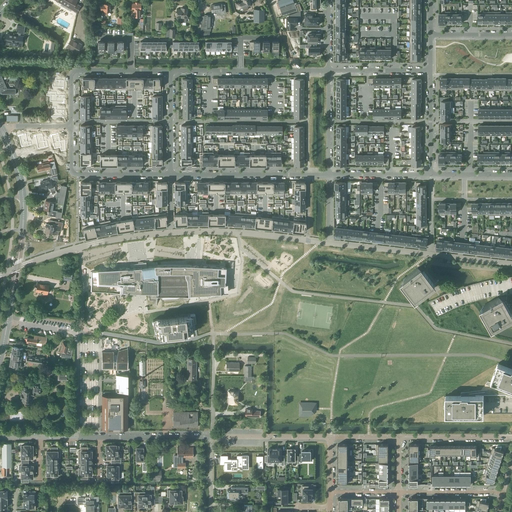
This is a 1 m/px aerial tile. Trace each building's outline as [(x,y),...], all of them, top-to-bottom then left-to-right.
[(54,0),(61,4),(61,6),(71,11),(72,10),(76,12),(80,6),(75,3),(77,0),(54,0)] [(238,3),(235,3),(237,8),(243,7),(244,11),(248,10),(247,6),(251,4),(250,2),(251,2),(252,0),(241,0),(242,1),(240,2),(239,2),(238,2),(238,3)] [(293,0),(280,0),(277,1),(279,5),(278,6),(279,9),(280,8),(282,16),(297,11),(293,0)] [(313,0),(313,2),(311,2),(311,10),(317,10),(317,7),(320,7),(320,0),(313,0)] [(132,10),(131,10),(131,17),(139,17),(139,12),(141,12),(140,4),(138,4),(137,3),(136,3),(135,3),(135,4),(133,4),(132,4),(132,9),(132,10)] [(100,10),(104,11),(104,15),(107,15),(107,11),(110,12),(110,11),(111,11),(111,8),(110,8),(110,4),(104,4),(104,5),(100,5),(100,10)] [(222,4),(211,5),(211,12),(217,12),(217,15),(220,15),(220,16),(223,15),(223,14),(225,13),(224,5),(222,5),(222,4)] [(177,9),(176,18),(180,18),(180,21),(186,22),(186,18),(187,18),(187,9),(181,9),(177,9)] [(253,22),(263,22),(264,9),(254,9),(253,22)] [(289,18),(287,18),(287,28),(288,28),(294,28),(294,24),(295,24),(296,24),(297,24),(297,19),(297,18),(298,18),(300,18),(300,11),(289,15),(289,17),(289,18)] [(313,14),(305,14),(305,20),(308,20),(308,24),(311,24),(311,26),(314,26),(315,26),(315,24),(319,24),(319,23),(320,23),(320,20),(319,20),(319,17),(315,17),(313,17),(313,14)] [(201,29),(201,30),(210,31),(210,22),(212,22),(212,19),(211,19),(211,16),(211,15),(210,15),(206,15),(204,15),(204,16),(203,16),(201,16),(201,29)] [(6,34),(5,41),(6,41),(6,44),(15,45),(16,45),(17,41),(21,42),(22,37),(20,36),(20,33),(24,34),(25,27),(25,26),(17,25),(16,32),(17,32),(16,36),(12,35),(10,35),(10,34),(9,34),(9,35),(6,34)] [(308,34),(308,37),(308,40),(308,43),(317,43),(317,40),(320,40),(320,39),(320,38),(320,37),(320,34),(316,34),(308,34)] [(66,47),(69,49),(76,53),(81,46),(70,40),(66,47)] [(104,41),(98,41),(98,42),(98,49),(98,51),(104,51),(104,50),(107,50),(107,52),(107,51),(107,42),(107,41),(107,42),(104,42),(104,41)] [(114,41),(107,41),(107,42),(107,51),(114,51),(114,50),(117,50),(117,52),(117,42),(117,41),(117,42),(114,42),(114,41)] [(123,41),(117,41),(117,42),(117,52),(123,51),(123,50),(127,50),(127,42),(123,42),(123,41)] [(253,42),(249,42),(249,50),(250,50),(253,50),(253,51),(259,51),(259,42),(259,41),(253,41),(253,42)] [(259,41),(259,42),(259,51),(259,50),(262,50),(262,51),(269,51),(269,42),(269,41),(262,41),(262,42),(259,42),(259,41)] [(269,41),(269,42),(269,51),(269,50),(272,50),(272,51),(278,51),(278,48),(278,42),(278,41),(272,41),(272,42),(269,42),(269,41)] [(311,44),(305,44),(305,48),(309,48),(309,54),(313,54),(313,55),(317,55),(317,54),(320,54),(320,47),(311,47),(311,44)] [(345,53),(336,53),(336,59),(340,59),(340,63),(347,63),(347,53),(345,53)] [(421,53),(409,53),(409,63),(416,63),(416,59),(421,59),(421,56),(421,53)] [(1,76),(0,76),(0,93),(1,93),(1,94),(15,94),(15,89),(6,88),(1,76)] [(52,80),(52,87),(64,88),(64,81),(56,80),(56,77),(52,77),(52,80)] [(130,78),(126,78),(126,83),(126,84),(126,85),(126,88),(131,88),(132,88),(134,88),(137,88),(138,88),(138,87),(140,87),(140,88),(142,88),(142,87),(142,83),(142,78),(137,78),(137,80),(134,80),(132,80),(132,79),(132,78),(131,78),(130,78)] [(219,78),(212,78),(212,83),(217,83),(217,87),(223,87),(223,79),(219,79),(219,78)] [(265,79),(261,79),(261,86),(267,86),(267,83),(272,83),(272,78),(265,78),(265,79)] [(373,86),(379,87),(379,79),(375,79),(375,78),(368,78),(368,83),(373,83),(373,86)] [(52,95),(52,102),(64,102),(64,95),(56,95),(56,92),(52,92),(52,95)] [(52,110),(52,117),(64,117),(64,110),(56,110),(56,107),(52,107),(52,110)] [(23,135),(19,136),(21,147),(28,145),(28,146),(31,145),(30,141),(27,142),(26,134),(23,135)] [(42,134),(35,135),(37,146),(44,145),(47,145),(46,141),(44,141),(42,134)] [(55,134),(51,135),(54,146),(60,145),(65,144),(65,140),(60,142),(58,134),(55,134)] [(100,155),(100,158),(100,159),(100,161),(100,162),(100,165),(105,165),(106,165),(106,164),(106,163),(108,163),(111,163),(111,164),(111,165),(117,165),(117,161),(116,161),(116,158),(116,156),(116,155),(111,155),(108,155),(106,155),(105,155),(104,155),(104,156),(102,156),(102,155),(100,155)] [(218,161),(218,165),(222,165),(223,165),(223,163),(226,163),(228,163),(228,165),(229,165),(234,165),(234,161),(234,160),(234,157),(234,155),(228,155),(226,155),(223,155),(222,155),(222,156),(220,156),(220,155),(218,155),(218,156),(218,158),(218,161)] [(249,161),(249,165),(254,165),(255,165),(255,163),(257,163),(260,163),(260,165),(261,165),(265,165),(265,161),(265,157),(265,155),(260,155),(257,155),(255,155),(254,155),(254,156),(251,156),(251,155),(249,155),(249,156),(249,157),(249,158),(249,161)] [(378,155),(378,163),(381,163),(381,164),(388,164),(388,159),(383,159),(383,155),(378,155)] [(41,164),(36,165),(38,172),(46,170),(46,169),(48,168),(48,169),(50,169),(51,169),(49,162),(41,164)] [(50,180),(40,182),(42,189),(47,188),(48,192),(55,191),(54,186),(54,187),(52,182),(58,180),(57,177),(50,178),(50,180)] [(115,182),(115,186),(115,187),(115,189),(115,192),(123,192),(127,192),(127,191),(129,191),(129,192),(131,192),(131,191),(131,190),(131,189),(131,188),(131,182),(126,182),(125,182),(125,184),(123,184),(120,184),(120,182),(115,182)] [(213,182),(208,182),(208,186),(208,187),(208,189),(208,190),(208,191),(208,192),(214,192),(216,192),(220,192),(220,191),(222,191),(222,192),(224,192),(224,191),(224,189),(224,188),(224,187),(224,186),(224,182),(219,182),(219,184),(216,184),(213,184),(213,182)] [(261,182),(256,182),(257,186),(257,187),(257,188),(257,189),(257,190),(257,191),(257,192),(262,192),(265,192),(268,192),(268,191),(271,191),(271,192),(272,192),(273,192),(273,191),(273,189),(273,188),(273,187),(273,186),(273,182),(268,182),(267,182),(267,184),(265,184),(262,184),(262,183),(262,182),(261,182)] [(367,194),(372,194),(372,192),(372,186),(377,186),(377,184),(377,182),(372,182),(369,182),(367,182),(367,194)] [(388,192),(388,194),(393,194),(394,194),(394,182),(393,182),(391,182),(383,182),(383,186),(388,186),(388,192)] [(416,191),(426,191),(426,186),(420,186),(420,182),(416,182),(416,191)] [(56,191),(55,196),(58,197),(57,203),(58,204),(63,204),(64,198),(67,186),(60,185),(59,192),(56,191)] [(44,205),(44,208),(44,210),(48,210),(47,216),(56,217),(57,211),(55,211),(52,210),(53,207),(52,207),(53,204),(56,204),(56,203),(53,202),(46,201),(45,205),(44,205)] [(461,203),(450,203),(450,213),(456,213),(456,207),(461,207),(461,203)] [(472,203),(467,203),(467,207),(472,207),(472,213),(472,215),(477,215),(477,213),(477,203),(475,203),(472,203)] [(208,220),(208,225),(213,225),(214,225),(214,222),(216,222),(218,222),(218,225),(219,225),(224,225),(224,220),(224,218),(224,217),(224,215),(224,214),(218,214),(216,214),(212,214),(212,216),(210,216),(210,214),(208,214),(208,215),(208,217),(208,218),(208,220)] [(255,223),(255,227),(259,227),(260,228),(260,225),(263,226),(265,226),(265,228),(266,228),(267,228),(271,229),(271,224),(271,223),(271,222),(271,221),(272,219),(266,218),(264,218),(260,217),(260,218),(259,218),(258,218),(258,217),(256,217),(256,218),(256,219),(256,220),(255,222),(255,223)] [(118,221),(116,222),(117,227),(117,232),(122,231),(123,231),(123,229),(128,228),(128,230),(129,230),(133,229),(133,225),(133,224),(132,220),(132,219),(126,220),(121,221),(120,221),(120,222),(118,223),(118,222),(118,221)] [(299,219),(297,232),(300,232),(303,233),(303,230),(304,227),(305,227),(305,220),(299,219)] [(102,222),(99,223),(99,225),(102,235),(107,234),(104,222),(102,222)] [(88,225),(82,226),(82,229),(83,233),(84,233),(85,236),(85,237),(85,238),(88,238),(91,237),(88,225)] [(367,239),(368,239),(369,240),(372,240),(373,240),(375,240),(376,232),(374,232),(369,231),(367,239)] [(376,240),(383,241),(384,233),(377,232),(376,232),(375,240),(376,240)] [(453,240),(452,249),(460,250),(461,242),(453,241),(453,240)] [(468,252),(469,243),(461,242),(460,250),(461,250),(468,251),(468,252)] [(91,278),(90,278),(90,284),(91,284),(91,290),(93,290),(98,290),(118,292),(121,292),(134,292),(137,293),(138,293),(141,293),(143,293),(154,293),(157,293),(157,296),(162,296),(162,299),(176,299),(184,296),(190,296),(190,295),(193,295),(197,295),(197,294),(212,294),(216,293),(218,293),(224,293),(223,284),(226,284),(226,273),(223,273),(223,267),(218,266),(217,266),(190,265),(157,265),(146,266),(145,262),(143,263),(138,263),(130,264),(130,267),(125,268),(98,269),(93,270),(91,270),(91,278)] [(437,284),(422,264),(401,280),(416,300),(432,288),(437,284)] [(476,283),(474,283),(485,299),(486,298),(487,298),(488,298),(492,297),(496,296),(497,296),(499,296),(499,295),(503,295),(504,295),(506,295),(507,295),(511,294),(511,276),(508,277),(504,277),(502,278),(498,278),(494,279),(490,280),(486,280),(482,281),(481,281),(479,282),(476,283)] [(35,290),(36,290),(36,291),(44,292),(43,295),(47,295),(48,285),(44,285),(41,285),(42,284),(37,283),(37,287),(35,287),(35,290)] [(503,294),(501,295),(480,307),(492,328),(501,323),(511,317),(511,310),(504,295),(503,294)] [(157,319),(153,320),(153,321),(154,327),(154,328),(155,336),(156,336),(159,336),(161,335),(165,335),(172,334),(172,332),(177,332),(177,334),(184,333),(188,332),(190,332),(193,332),(194,332),(193,324),(193,322),(192,315),(190,316),(182,317),(174,317),(162,319),(158,319),(157,319)] [(27,337),(26,342),(37,344),(37,342),(46,344),(47,337),(34,335),(28,334),(28,338),(27,337)] [(63,342),(60,352),(61,353),(61,356),(67,357),(67,354),(71,355),(72,352),(72,351),(72,347),(70,346),(70,344),(63,342)] [(12,347),(11,353),(14,353),(25,355),(25,353),(22,353),(23,349),(12,347)] [(127,370),(128,370),(128,349),(118,351),(117,354),(113,354),(113,352),(102,352),(102,351),(102,369),(102,368),(116,368),(116,369),(127,369),(127,370)] [(11,357),(10,359),(22,361),(42,364),(43,358),(35,357),(35,358),(27,356),(27,355),(25,355),(14,353),(11,353),(10,353),(10,356),(11,357)] [(22,361),(10,359),(9,365),(21,367),(22,361)] [(188,379),(196,379),(196,376),(195,376),(195,373),(196,373),(196,359),(188,359),(188,362),(187,362),(187,373),(189,373),(188,379)] [(226,371),(231,371),(231,370),(233,370),(233,371),(239,371),(239,363),(226,363),(226,371)] [(490,382),(505,388),(511,390),(511,368),(497,363),(490,382)] [(68,371),(58,372),(58,380),(68,379),(68,371)] [(128,392),(128,375),(116,375),(116,392),(128,392)] [(27,405),(31,405),(31,402),(29,401),(30,395),(32,395),(32,393),(39,393),(40,386),(33,385),(32,391),(27,390),(27,389),(26,388),(25,387),(24,387),(23,389),(23,390),(22,390),(22,393),(21,393),(20,398),(22,398),(21,401),(24,401),(27,405)] [(228,397),(230,397),(230,398),(229,398),(229,399),(229,403),(237,403),(237,392),(233,392),(233,391),(228,391),(228,397)] [(128,395),(106,395),(102,395),(102,429),(128,429),(128,395)] [(484,396),(445,396),(445,416),(484,416),(484,396)] [(245,409),(245,417),(260,417),(260,411),(252,411),(252,409),(245,409)] [(173,419),(173,427),(198,427),(198,412),(175,412),(175,419),(173,419)] [(11,467),(11,443),(2,443),(1,443),(1,472),(2,475),(6,475),(6,467),(11,467)] [(492,447),(490,453),(502,457),(504,451),(500,450),(501,446),(496,446),(495,448),(492,447)] [(46,455),(46,457),(60,457),(60,451),(57,451),(57,447),(50,447),(50,451),(46,451),(46,452),(46,455)] [(78,451),(78,457),(91,457),(91,455),(92,455),(92,451),(88,451),(87,451),(87,447),(81,447),(81,451),(78,451)] [(143,453),(143,451),(143,449),(143,447),(139,447),(139,448),(136,448),(136,462),(146,462),(146,453),(143,453)] [(177,456),(174,456),(174,463),(177,463),(177,468),(185,468),(185,462),(182,463),(182,460),(182,458),(185,458),(185,457),(187,457),(187,458),(193,458),(193,447),(189,447),(189,449),(188,449),(188,447),(183,447),(178,447),(177,447),(177,455),(177,456)] [(268,455),(265,455),(265,462),(275,462),(275,449),(272,449),(268,449),(268,455)] [(277,449),(275,449),(275,462),(281,462),(281,465),(284,465),(284,455),(281,455),(281,449),(277,449)] [(288,449),(288,461),(292,461),(292,464),(298,464),(298,456),(295,456),(295,449),(288,449)] [(302,454),(300,454),(300,460),(302,460),(307,460),(308,460),(312,460),(312,455),(310,455),(310,451),(302,451),(302,454)] [(21,452),(21,462),(28,462),(28,458),(32,458),(32,457),(33,457),(33,455),(32,455),(32,452),(21,452)] [(111,458),(111,462),(120,462),(120,452),(106,452),(107,452),(107,455),(107,457),(107,458),(111,458)] [(490,453),(488,458),(500,462),(502,457),(490,453)] [(221,461),(220,461),(220,464),(224,464),(225,464),(225,470),(232,470),(232,467),(237,467),(238,467),(242,467),(242,468),(246,468),(248,468),(248,467),(248,462),(249,462),(249,461),(249,457),(249,455),(248,455),(242,455),(237,455),(237,459),(236,459),(233,459),(231,459),(228,459),(228,456),(221,456),(221,461)] [(488,458),(487,464),(499,467),(500,462),(488,458)] [(19,466),(19,472),(32,472),(32,466),(28,466),(28,462),(21,462),(21,466),(19,466)] [(107,469),(107,472),(120,472),(120,462),(111,462),(111,466),(107,466),(107,467),(107,469)] [(485,469),(497,472),(499,467),(487,464),(485,469)] [(60,469),(46,469),(46,472),(46,476),(50,476),(50,475),(50,479),(57,479),(57,475),(59,475),(60,469)] [(91,469),(78,469),(78,475),(81,475),(81,479),(87,479),(87,475),(91,475),(91,474),(91,472),(91,469)] [(497,472),(485,469),(488,470),(487,472),(486,475),(495,477),(497,472)] [(152,471),(149,471),(149,481),(161,481),(161,477),(160,472),(160,471),(152,471)] [(32,472),(19,472),(21,472),(21,482),(28,482),(28,478),(32,478),(32,477),(33,477),(33,474),(32,474),(32,472)] [(120,472),(107,472),(107,475),(107,477),(107,478),(111,478),(111,482),(118,482),(118,478),(120,478),(120,472)] [(486,475),(484,481),(485,481),(484,484),(490,484),(490,482),(494,483),(495,477),(486,475)] [(302,486),(302,501),(305,501),(305,502),(310,502),(310,501),(311,501),(311,496),(311,494),(312,494),(312,489),(308,489),(308,486),(302,486)] [(234,498),(236,498),(239,498),(239,493),(244,493),(244,491),(245,491),(245,489),(244,489),(244,487),(231,487),(231,490),(227,490),(227,495),(227,498),(234,498)] [(288,489),(277,489),(277,490),(277,495),(278,495),(278,496),(279,496),(279,495),(281,495),(281,504),(288,504),(288,501),(288,491),(288,489)] [(23,494),(23,500),(35,500),(35,491),(29,491),(29,494),(23,494)] [(130,492),(124,492),(124,507),(131,507),(131,501),(134,501),(134,492),(134,495),(130,495),(130,492)] [(144,492),(134,492),(134,501),(138,501),(138,503),(137,503),(137,507),(141,507),(141,506),(144,506),(144,492)] [(144,492),(144,506),(144,505),(147,505),(147,506),(151,506),(151,504),(154,504),(154,497),(154,494),(144,495),(144,492)] [(94,504),(94,500),(94,498),(94,497),(94,496),(93,495),(92,494),(91,494),(90,495),(89,495),(89,496),(89,497),(85,497),(85,498),(77,498),(77,502),(77,504),(85,504),(85,506),(85,511),(86,511),(85,511),(98,511),(99,511),(98,511),(98,508),(94,508),(94,506),(95,506),(95,505),(94,504)] [(337,498),(337,509),(347,509),(347,510),(351,510),(351,504),(351,498),(337,498)] [(409,498),(409,509),(418,509),(418,510),(423,510),(423,498),(409,498)] [(477,500),(476,506),(488,508),(489,503),(485,502),(486,499),(481,499),(480,501),(477,500)] [(35,500),(23,500),(23,506),(29,506),(29,509),(35,509),(35,500)]
